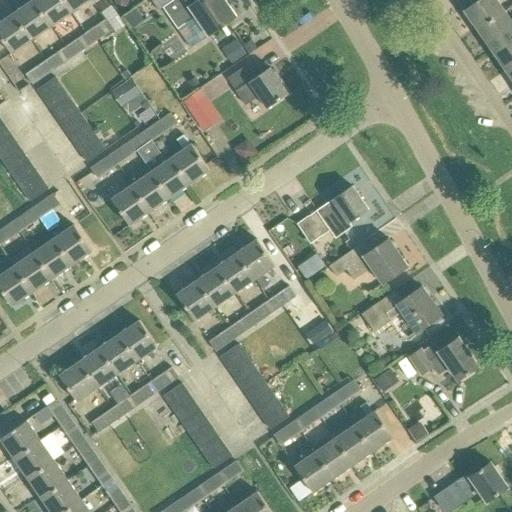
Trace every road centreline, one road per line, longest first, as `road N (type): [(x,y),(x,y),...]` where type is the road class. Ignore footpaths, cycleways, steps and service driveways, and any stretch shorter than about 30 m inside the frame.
road 1 (residential): [(0,370),(392,100)]
road 2 (unclassified): [(511,313),(392,100)]
road 3 (residential): [(365,511),(511,412)]
road 4 (residential): [(511,124),(426,0)]
